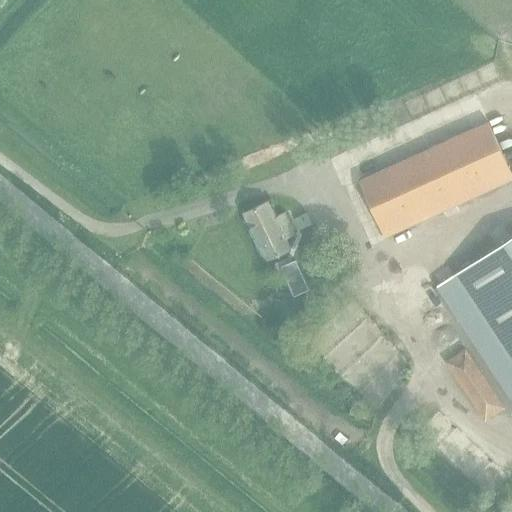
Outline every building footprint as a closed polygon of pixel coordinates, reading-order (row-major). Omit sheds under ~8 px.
[(511,174),(488,121),(358,180),(384,237),(511,178),(511,174)] [(267,201),(243,212),(266,260),(290,249),(285,238),(295,234),(284,212),(275,216),(267,201)] [(511,234),(453,274),(511,364),(511,234)] [(511,364),(453,274),(436,285),(475,343),(511,399),(511,364)] [(511,400),(511,399),(475,343),(446,361),(460,382),(459,383),(481,416),(482,415),(484,419),(511,400)]
